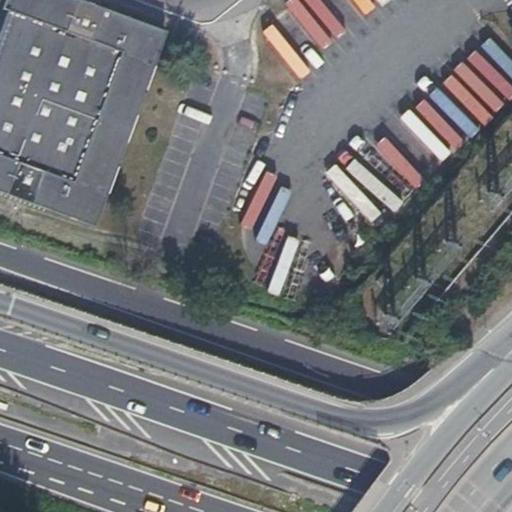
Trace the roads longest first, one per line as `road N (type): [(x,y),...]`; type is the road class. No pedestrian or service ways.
road 1 (motorway): [(511,339),(421,406),(384,422),(355,421),(0,301)]
road 2 (motorway): [(511,432),(0,254)]
road 3 (motorway): [(492,511),(0,352)]
road 4 (unclassified): [(163,252),(233,51),(216,8)]
road 5 (motorway): [(0,447),(206,511)]
road 6 (secondary): [(511,360),(447,423),(379,511)]
